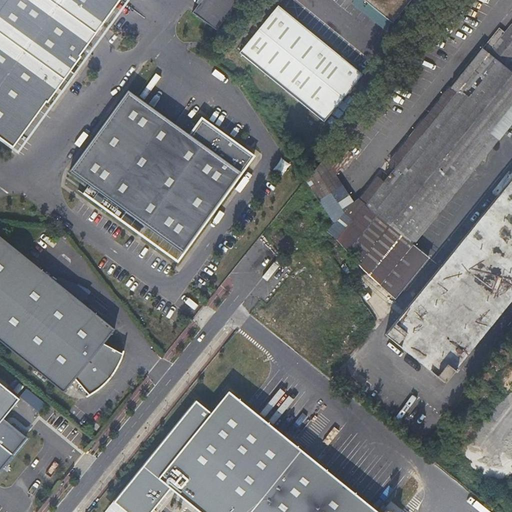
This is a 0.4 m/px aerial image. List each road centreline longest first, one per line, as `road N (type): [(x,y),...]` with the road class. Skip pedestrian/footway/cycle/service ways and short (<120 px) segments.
road 1 (unclassified): [(61,511),(259,269)]
road 2 (unknown): [(511,0),(357,181)]
road 3 (unknown): [(314,0),(371,44),(384,43),(422,0)]
